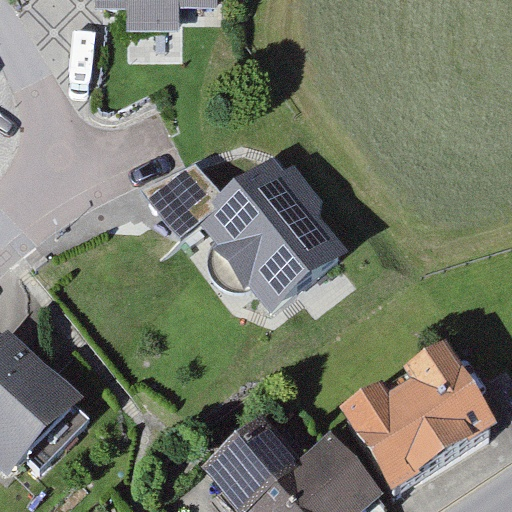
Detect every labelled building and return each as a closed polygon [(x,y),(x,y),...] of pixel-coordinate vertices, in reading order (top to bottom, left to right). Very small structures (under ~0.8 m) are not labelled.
[(111,0),(111,16),(142,17),(142,39),(193,40),(193,18),(230,19),(230,0),(111,0)] [(283,183),(273,169),(218,208),(194,174),(144,199),(181,244),(202,229),(271,326),(346,268),(319,231),(324,210),(294,173),(283,183)] [(0,468),(23,490),(96,419),(21,349),(2,368),(0,365),(0,468)] [(357,429),(407,509),(510,445),(460,365),(357,429)] [(378,511),(330,449),(296,475),(264,433),(205,478),(230,511),(378,511)]
